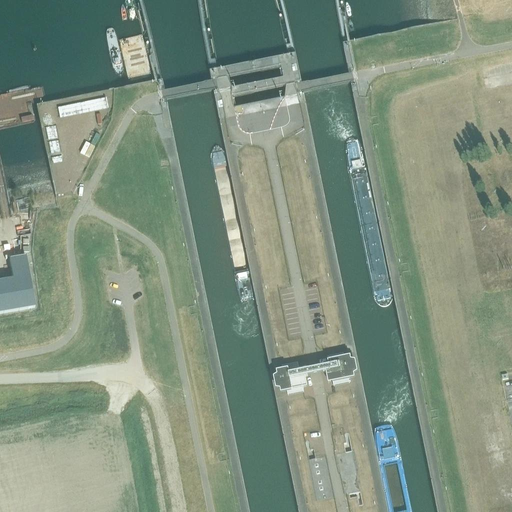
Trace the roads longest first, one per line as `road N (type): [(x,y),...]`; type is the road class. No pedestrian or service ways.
road 1 (unclassified): [(443,511),(360,96),(363,75)]
road 2 (unclassified): [(246,511),(168,137),(148,101)]
road 3 (unclassified): [(344,511),(269,139)]
road 4 (unclassified): [(212,511),(159,253),(81,204)]
road 5 (unclassified): [(0,359),(57,345),(75,326),(70,235),(81,204)]
road 6 (unclassified): [(363,75),(511,45)]
road 7 (unclassified): [(140,383),(0,379)]
road 8 (unclassified): [(81,204),(127,121),(148,101)]
